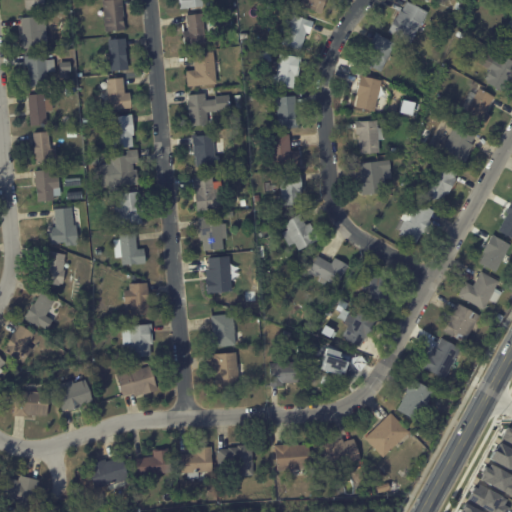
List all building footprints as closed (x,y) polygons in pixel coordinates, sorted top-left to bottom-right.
[(43,0),(44,6),(42,6),(42,8),(25,9),(25,7),(24,8),(23,0),(43,0)] [(122,0),(124,29),(105,31),(102,0),(122,0)] [(201,0),(202,6),(188,7),(178,8),(177,0),(201,0)] [(324,0),(320,13),(298,4),(300,0),(324,0)] [(455,8),(457,0),(467,0),(462,12),(454,9),(455,8)] [(422,22),(421,24),(420,23),(410,43),(387,31),(395,17),(396,17),(400,10),(401,11),(407,1),(428,12),(422,22)] [(203,30),(204,44),(183,45),(182,31),(187,30),(186,14),(202,13),(203,30)] [(313,22),(309,31),(307,31),(299,51),(280,43),(292,14),(313,22)] [(46,30),(47,48),(33,49),(33,46),(22,47),(20,18),(36,17),(36,19),(45,18),(46,30)] [(511,54),(502,49),(509,37),(503,33),(511,17),(511,54)] [(458,30),(464,34),(461,39),(455,36),(458,30)] [(396,43),(380,71),(364,63),(373,47),(368,45),(375,32),(396,43)] [(59,39),(66,38),(66,39),(68,39),(68,43),(67,44),(67,47),(60,47),(59,39)] [(125,40),(128,69),(109,71),(107,39),(125,38),(125,40)] [(213,57),(216,84),(187,86),(185,70),(194,69),(193,53),(213,51),(213,57)] [(300,59),(297,76),(294,76),(292,88),(267,83),(268,73),(275,75),(279,53),(300,57),(300,59)] [(501,55),(511,60),(511,77),(504,92),(484,81),(490,69),(486,67),(487,67),(481,64),(487,54),(493,57),(495,53),(501,56),(501,55)] [(54,66),(54,71),(46,71),(47,85),(29,86),(27,66),(24,66),(23,56),(44,54),(44,59),(53,59),(54,66)] [(447,56),(453,60),(451,65),(444,61),(447,56)] [(381,80),(374,111),(355,106),(357,95),(355,95),(360,75),(381,80)] [(122,79),(124,93),(129,92),(130,107),(108,109),(106,78),(122,77),(122,79)] [(494,97),(485,112),(491,116),(484,129),(463,117),(479,88),(494,97)] [(186,90),(186,95),(204,93),(205,100),(215,99),(214,96),(229,95),(230,110),(212,112),(213,124),(190,126),(189,114),(188,114),(187,102),(173,104),(172,91),(186,90)] [(44,98),(46,124),(29,125),(27,95),(44,94),(44,98)] [(295,103),(297,127),(278,128),(276,97),(295,96),(295,103)] [(413,103),(400,100),(398,112),(410,115),(413,103)] [(131,116),(133,135),(131,135),(132,146),(113,148),(110,116),(131,114),(131,116)] [(379,152),(359,153),(358,133),(356,134),(355,121),(377,120),(377,127),(382,127),(383,139),(378,140),(379,152)] [(475,135),(471,143),(473,145),(461,166),(440,154),(446,141),(440,138),(445,130),(450,133),(456,122),(476,133),(475,135)] [(48,143),(49,145),(50,148),(55,148),(56,161),(34,163),(33,151),(31,152),(31,142),(33,142),(32,133),(48,131),(48,143)] [(192,154),(191,145),(179,146),(178,136),(191,134),(191,136),(212,134),(213,143),(224,142),(225,155),(219,156),(220,165),(196,167),(195,156),(193,157),(192,154)] [(289,135),(289,150),(299,150),(300,166),(270,168),(268,136),(289,134),(289,135)] [(136,150),(138,163),(132,163),(132,170),(136,169),(137,184),(100,187),(99,176),(94,177),(93,167),(98,167),(98,164),(110,163),(109,156),(123,155),(122,150),(136,149),(136,150)] [(356,176),(355,164),(389,159),(391,178),(384,178),(386,191),(359,195),(356,176)] [(251,162),(259,162),(259,170),(251,170),(251,162)] [(454,171),(457,173),(455,177),(456,178),(447,195),(445,194),(441,203),(423,193),(439,163),(454,171)] [(33,178),(32,171),(51,169),(51,176),(58,175),(60,195),(53,196),(53,200),(36,202),(33,178)] [(300,173),(302,193),(300,193),(301,203),(282,206),(278,175),(300,172),(300,173)] [(212,180),(212,189),(223,188),(225,208),(195,210),(193,176),(211,175),(212,180)] [(276,183),(277,189),(266,190),(265,183),(276,182),(276,183)] [(139,192),(141,223),(115,226),(113,207),(119,206),(118,193),(139,191),(139,192)] [(229,206),(229,197),(240,196),(240,200),(245,200),(246,205),(229,206)] [(433,213),(429,220),(431,221),(426,231),(423,230),(415,244),(396,233),(404,219),(406,220),(417,201),(434,211),(433,213)] [(511,239),(498,231),(508,213),(505,211),(511,202),(511,239)] [(52,228),(55,228),(53,209),(71,208),(72,217),(77,216),(77,225),(76,226),(77,245),(69,245),(69,242),(50,244),(49,228),(52,228)] [(303,221),(305,225),(309,223),(318,239),(298,250),(294,243),(288,246),(281,233),(287,230),(283,223),(299,214),(303,221)] [(199,237),(197,218),(220,216),(220,224),(225,224),(226,237),(222,238),(223,249),(203,251),(202,240),(199,240),(199,237)] [(267,241),(264,243),(262,240),(261,240),(258,234),(260,233),(260,231),(275,224),(278,233),(276,234),(277,237),(267,241)] [(135,235),(136,249),(143,248),(144,263),(121,265),(121,257),(114,258),(113,240),(118,239),(118,235),(135,233),(135,235)] [(482,252),(492,235),(510,245),(510,246),(511,247),(511,251),(506,262),(502,259),(495,272),(479,263),(484,253),(482,252)] [(263,245),(264,257),(256,257),(256,246),(263,245)] [(64,262),(62,270),(64,270),(62,284),(59,283),(58,285),(40,282),(42,271),(39,271),(43,251),(64,254),(63,261),(64,261),(64,262)] [(204,280),(204,279),(206,279),(205,269),(207,269),(207,258),(229,256),(230,266),(237,266),(238,278),(231,279),(231,291),(205,293),(204,280)] [(317,256),(331,264),(334,258),(347,265),(335,286),(326,280),(324,284),(316,280),(318,276),(308,271),(317,256)] [(376,273),(378,276),(380,276),(386,287),(385,288),(390,297),(372,307),(366,295),(364,296),(356,280),(375,270),(376,273)] [(474,282),(480,271),(498,281),(494,288),(502,292),(495,304),(488,300),(483,310),(457,295),(464,281),(472,286),(474,282)] [(146,284),(148,314),(124,315),(123,291),(128,290),(128,284),(146,283),(146,284)] [(47,311),(45,316),(52,320),(46,330),(38,325),(37,328),(22,319),(31,304),(33,304),(40,292),(53,301),(47,311)] [(476,321),(464,343),(442,331),(457,304),(479,316),(476,321)] [(376,321),(366,339),(364,338),(359,348),(343,339),(344,336),(342,335),(348,324),(344,322),(348,314),(355,317),(358,311),(376,320),(376,321)] [(212,329),(210,316),(232,313),(235,345),(210,348),(209,335),(212,335),(212,329)] [(494,320),(498,314),(503,317),(500,323),(494,320)] [(1,349),(19,324),(33,335),(26,345),(31,349),(20,364),(1,349)] [(151,325),(152,344),(149,344),(150,356),(131,357),(121,358),(121,345),(123,344),(122,329),(129,329),(129,325),(147,324),(151,324),(151,325)] [(455,359),(444,379),(422,368),(433,347),(436,348),(441,338),(461,349),(455,359)] [(345,359),(338,357),(339,351),(323,348),(319,370),(341,374),(345,359)] [(215,377),(215,371),(211,371),(210,354),(236,352),(237,364),(243,363),(244,376),(238,376),(239,386),(216,388),(215,377)] [(286,386),(271,386),(269,363),(300,362),(302,383),(286,384),(286,386)] [(144,394),(142,394),(133,396),(132,393),(121,396),(116,375),(128,372),(126,366),(134,364),(136,370),(149,366),(156,391),(144,394)] [(80,407),(65,412),(65,410),(61,411),(53,386),(71,380),(72,383),(84,379),(91,401),(80,405),(80,407)] [(401,401),(405,392),(404,391),(411,379),(434,392),(427,404),(430,406),(426,414),(421,411),(416,421),(396,410),(398,406),(401,401)] [(23,391),(48,392),(47,416),(27,415),(27,417),(11,416),(13,390),(23,391)] [(436,398),(442,401),(439,407),(433,404),(436,398)] [(408,433),(383,458),(364,439),(390,413),(409,432),(408,433)] [(511,425),(510,424),(508,428),(505,426),(498,438),(511,445),(511,425)] [(415,427),(420,433),(417,436),(412,430),(415,427)] [(348,460),(346,461),(347,464),(326,470),(319,446),(342,439),(343,442),(354,439),(359,457),(348,460)] [(511,450),(497,442),(492,451),(491,450),(487,458),(511,472),(511,450)] [(275,465),(274,445),(288,444),(288,445),(298,444),(298,445),(308,444),(310,468),(299,469),(300,474),(290,474),(290,470),(276,471),(275,465)] [(216,450),(227,449),(227,448),(236,448),(236,445),(252,445),(253,475),(240,476),(240,465),(217,466),(216,450)] [(181,455),(195,454),(195,448),(210,447),(212,471),(198,472),(198,479),(187,479),(186,474),(180,474),(179,455),(181,455)] [(140,458),(151,457),(151,450),(168,448),(170,473),(158,473),(159,478),(142,480),(140,458)] [(105,462),(120,457),(122,460),(126,459),(129,467),(124,469),(129,483),(108,490),(106,485),(94,490),(86,465),(104,459),(105,462)] [(511,475),(489,463),(486,468),(482,466),(479,473),(480,474),(478,479),(509,496),(511,490),(511,475)] [(26,478),(38,481),(37,487),(43,488),(40,500),(34,499),(32,507),(15,503),(16,499),(0,495),(4,478),(17,481),(18,476),(26,478)] [(377,492),(376,486),(388,484),(390,490),(377,492)] [(477,484),(474,488),(472,487),(465,499),(488,511),(503,511),(506,507),(501,504),(504,499),(477,484)] [(479,511),(463,503),(460,509),(461,510),(459,511),(479,511)]
